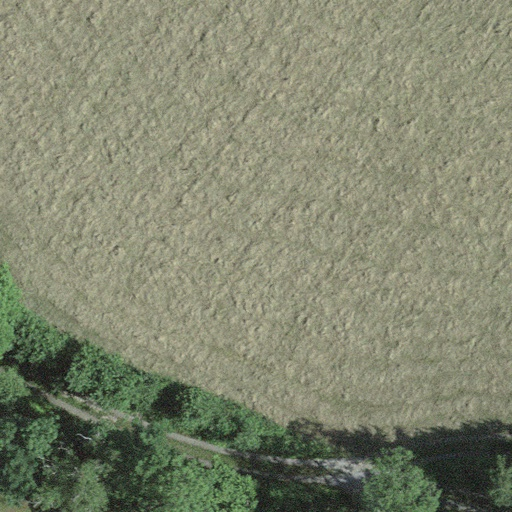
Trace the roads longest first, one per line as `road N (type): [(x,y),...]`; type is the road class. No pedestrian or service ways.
road 1 (track): [(411,511),(88,391),(0,334)]
road 2 (track): [(292,465),(511,440)]
